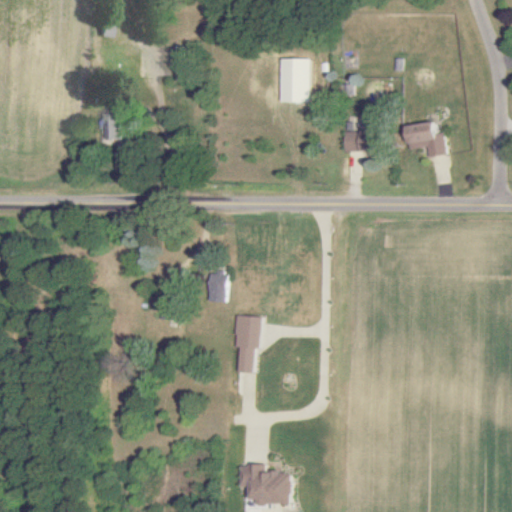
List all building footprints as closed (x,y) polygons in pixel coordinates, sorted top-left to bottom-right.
[(309,60),(279,59),(279,103),(308,103),(309,60)] [(130,141),(130,111),(113,111),(113,141),(130,141)] [(428,147),(430,158),(448,155),(445,134),(439,134),(437,123),(409,127),(412,149),(428,147)] [(343,151),(376,152),(376,134),(344,133),(343,151)] [(226,303),(227,274),(209,274),(208,303),(226,303)] [(262,317),(237,316),(235,347),(241,348),(240,373),(255,374),(256,349),(261,349),(262,317)] [(297,506),(298,475),(271,474),(271,466),(246,466),(245,488),(257,489),(256,504),(297,506)]
